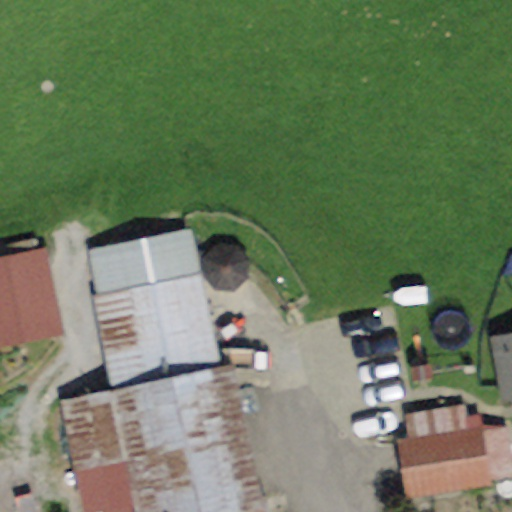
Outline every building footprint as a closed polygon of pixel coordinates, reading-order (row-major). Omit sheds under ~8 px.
[(238,511),(245,511),(190,249),(95,268),(118,391),(65,402),(87,510),(111,505),(140,499),(142,511),(238,511)] [(39,255),(0,263),(0,339),(54,328),(39,255)] [(511,343),(500,345),(507,388),(511,386),(511,343)] [(417,414),(421,440),(409,441),(417,492),(487,481),(486,476),(511,472),(511,465),(506,428),(482,432),(480,416),(466,418),(464,407),(417,414)] [(263,511),(262,507),(245,511),(238,511),(142,511),(140,499),(111,505),(111,511),(263,511)]
